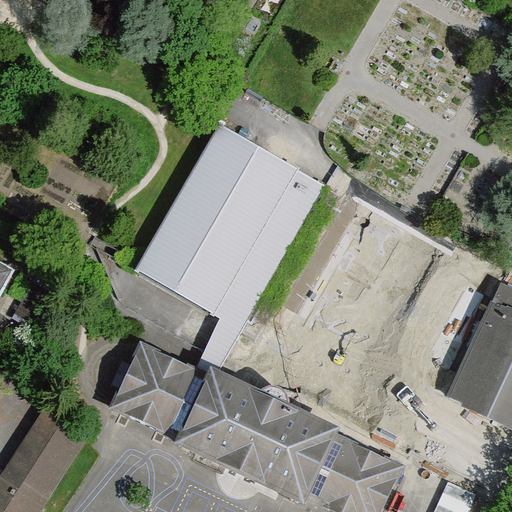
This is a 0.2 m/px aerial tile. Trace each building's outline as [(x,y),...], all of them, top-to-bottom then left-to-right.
[(222,303),(249,318),(324,187),(221,128),(137,271),(214,316),(222,303)] [(0,291),(10,274),(0,268),(0,291)] [(59,281),(42,272),(16,319),(33,328),(59,281)] [(494,306),(511,313),(511,292),(502,288),(494,306)] [(222,303),(214,316),(221,320),(208,348),(196,373),(199,375),(197,380),(209,384),(213,376),(225,357),(249,318),(222,303)] [(511,313),(494,306),(449,401),(511,428),(511,313)] [(319,500),(317,505),(331,511),(382,511),(402,471),(346,443),(343,448),(332,443),(337,434),(290,412),(258,397),(213,376),(209,384),(197,380),(199,375),(196,373),(143,349),(114,410),(170,436),(172,433),(184,438),(180,446),(303,504),(308,494),(319,500)] [(258,397),(290,412),(291,403),(286,395),(280,391),(269,390),(258,397)] [(49,414),(14,468),(50,490),(83,439),(49,414)] [(40,507),(50,490),(14,468),(3,483),(40,507)] [(0,511),(40,511),(43,508),(40,507),(3,483),(0,481),(0,511)]
